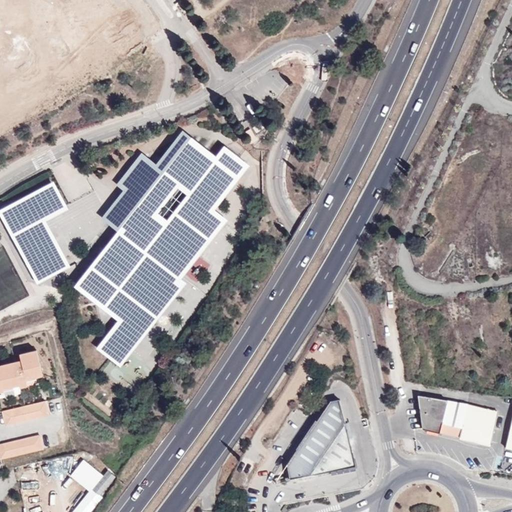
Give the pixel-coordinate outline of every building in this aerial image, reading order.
[(45,20),(30,0),(0,0),(0,8),(21,37),(45,20)] [(108,37),(122,55),(142,41),(116,4),(112,7),(108,1),(109,0),(80,0),(78,3),(64,12),(67,16),(89,45),(109,30),(113,34),(108,37)] [(116,4),(142,41),(146,38),(118,0),(109,0),(108,1),(112,7),(116,4)] [(21,37),(0,8),(0,16),(17,40),(21,37)] [(77,53),(89,45),(67,16),(56,25),(77,53)] [(118,58),(122,55),(108,37),(105,40),(118,58)] [(0,89),(35,64),(20,43),(0,57),(0,89)] [(84,81),(87,86),(97,78),(99,81),(109,73),(103,64),(70,87),(76,94),(82,89),(79,85),(84,81)] [(43,84),(35,73),(6,95),(13,105),(43,84)] [(266,128),(262,122),(253,128),(257,134),(266,128)] [(257,138),(251,128),(245,131),(251,141),(257,138)] [(144,156),(127,177),(133,182),(126,191),(129,193),(110,219),(130,235),(133,232),(139,237),(137,240),(142,244),(137,252),(140,255),(136,260),(133,257),(130,261),(110,245),(87,276),(106,291),(100,299),(124,318),(108,338),(121,347),(135,329),(129,324),(143,306),(168,274),(172,269),(163,262),(183,236),(208,203),(211,206),(235,176),(231,173),(242,160),(227,148),(216,161),(183,136),(159,167),(144,156)] [(133,182),(127,177),(120,187),(126,191),(133,182)] [(15,202),(18,209),(64,197),(56,181),(15,202)] [(64,197),(18,209),(25,223),(67,202),(64,197)] [(224,216),(211,206),(208,203),(183,236),(199,248),(224,216)] [(50,230),(33,236),(36,246),(27,249),(33,266),(43,263),(46,272),(63,266),(50,230)] [(133,232),(130,235),(137,240),(139,237),(133,232)] [(168,274),(143,306),(158,317),(182,285),(168,274)] [(18,381),(26,379),(42,375),(36,350),(19,354),(21,360),(22,364),(0,369),(0,385),(2,384),(3,388),(19,384),(18,381)] [(0,369),(22,364),(21,360),(0,364),(0,369)] [(27,385),(26,379),(18,381),(19,384),(20,387),(27,385)] [(441,423),(461,427),(467,404),(418,395),(422,429),(439,432),(441,423)] [(355,465),(339,398),(330,400),(286,465),(289,479),(355,465)] [(45,401),(2,411),(5,425),(48,414),(45,401)] [(461,427),(459,436),(491,446),(499,410),(467,404),(461,427)] [(459,436),(461,427),(441,423),(439,432),(459,436)] [(40,435),(0,444),(0,458),(43,448),(40,435)] [(103,476),(83,460),(71,476),(89,490),(72,511),(89,511),(102,496),(93,489),(103,476)] [(116,477),(107,470),(103,476),(93,489),(102,496),(116,477)]
